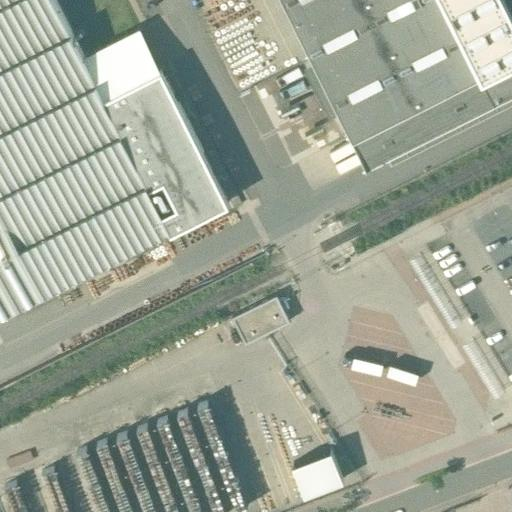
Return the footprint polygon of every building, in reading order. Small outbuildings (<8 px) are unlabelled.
[(0,0),(0,312),(170,226),(104,96),(103,95),(55,0),(0,0)] [(495,0),(285,0),(355,135),(356,135),(368,160),(493,98),(479,70),(503,57),(478,9),(495,0)] [(511,0),(495,0),(478,9),(503,57),(479,70),(493,98),(511,88),(511,0)] [(229,199),(162,66),(103,95),(170,226),(171,228),(229,199)] [(277,292),(232,315),(245,341),(290,319),(277,292)] [(248,504),(208,399),(198,402),(238,508),(248,504)] [(227,511),(228,511),(188,406),(178,410),(216,511),(227,511)] [(204,511),(167,414),(157,418),(193,511),(204,511)] [(181,511),(147,421),(137,425),(169,511),(181,511)] [(158,511),(127,429),(117,433),(146,511),(158,511)] [(135,511),(107,437),(97,441),(123,511),(135,511)] [(112,511),(87,444),(77,448),(100,511),(112,511)] [(331,447),(293,461),(304,492),(343,478),(331,447)] [(72,511),(54,464),(42,469),(57,511),(72,511)] [(29,511),(17,479),(4,483),(15,511),(29,511)]
